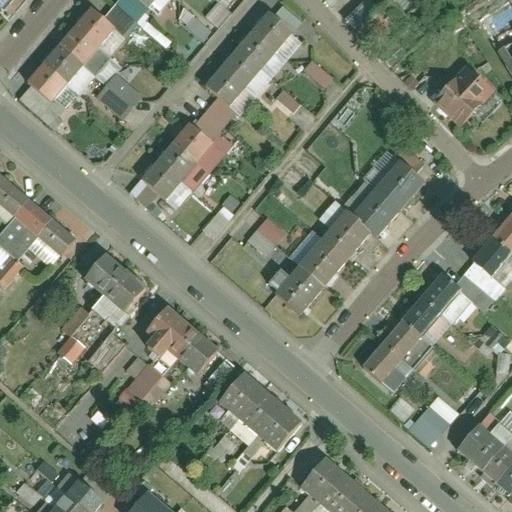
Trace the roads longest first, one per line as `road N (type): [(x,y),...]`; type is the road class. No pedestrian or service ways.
road 1 (residential): [(88,201),(300,373)]
road 2 (residential): [(300,373),(467,165)]
road 3 (residential): [(252,0),(88,201)]
road 4 (residential): [(310,0),(467,165)]
road 5 (residential): [(511,373),(426,482)]
road 6 (residential): [(256,511),(342,407)]
